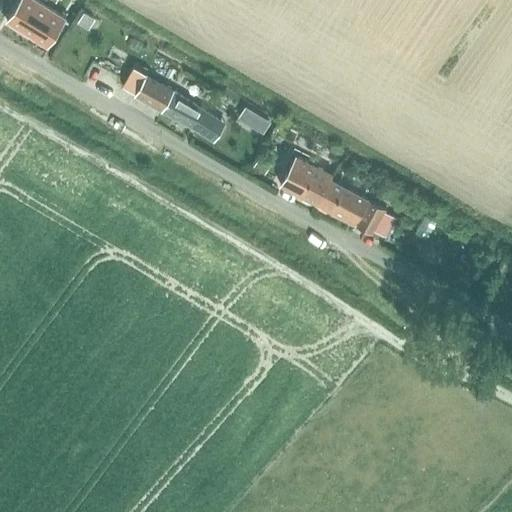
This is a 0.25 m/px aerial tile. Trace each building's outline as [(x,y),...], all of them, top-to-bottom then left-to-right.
[(65,16),(51,7),(55,0),(20,0),(8,21),(47,45),(65,16)] [(85,11),(79,21),(89,27),(95,17),(85,11)] [(134,65),(123,85),(135,92),(147,72),(134,65)] [(135,92),(134,94),(162,110),(193,127),(194,124),(212,134),(220,118),(203,109),(205,105),(147,72),(135,92)] [(246,105),(239,118),(263,132),(271,119),(246,105)] [(332,174),(333,173),(335,170),(299,150),(281,181),(317,201),(332,174)] [(260,157),(255,166),(262,171),(268,162),(260,157)] [(346,181),(333,173),(332,174),(317,201),(374,232),(377,227),(389,233),(400,214),(388,207),(390,203),(372,194),(346,181)]
